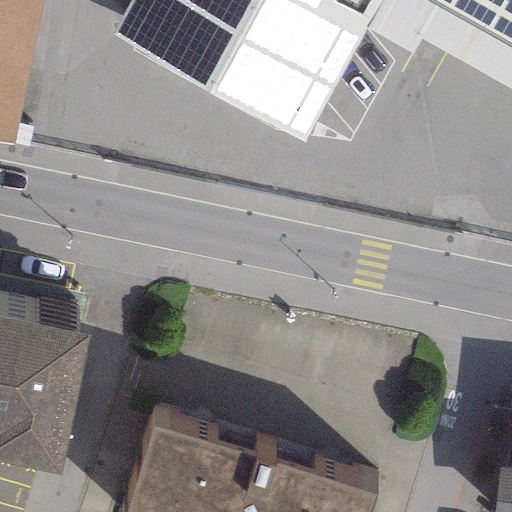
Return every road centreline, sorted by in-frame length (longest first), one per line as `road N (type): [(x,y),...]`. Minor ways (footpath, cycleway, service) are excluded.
road 1 (residential): [(496,288),(0,187)]
road 2 (residential): [(432,511),(496,288)]
